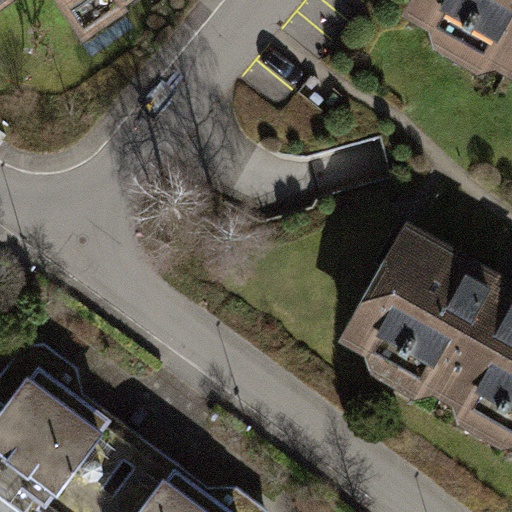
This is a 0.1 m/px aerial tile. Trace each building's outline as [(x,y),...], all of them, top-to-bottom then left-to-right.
[(0,0),(0,1),(1,0),(69,0),(88,22),(116,0),(0,0)] [(511,0),(413,0),(399,26),(511,86),(511,0)] [(511,282),(410,225),(344,348),(511,441),(511,282)] [(0,415),(0,465),(64,511),(94,511),(146,442),(38,363),(0,415)] [(243,511),(146,442),(94,511),(243,511)]
